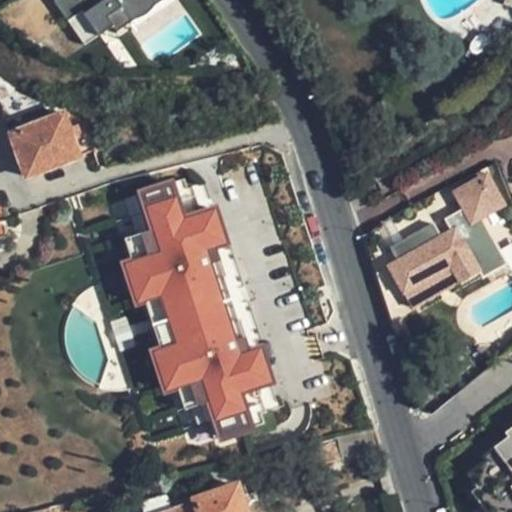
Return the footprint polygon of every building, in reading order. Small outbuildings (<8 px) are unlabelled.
[(110,30),(151,0),(75,0),(81,8),(74,13),(71,10),(58,19),(77,46),(106,25),(110,30)] [(201,108),(222,107),(221,88),(200,88),(201,108)] [(63,116),(9,135),(25,178),(93,153),(87,135),(71,140),(63,116)] [(184,191),(180,181),(137,197),(148,233),(141,236),(134,238),(143,260),(135,263),(148,301),(140,303),(158,354),(166,351),(179,389),(186,386),(194,409),(200,406),(207,404),(220,440),(264,425),(260,414),(266,412),(260,394),(254,396),(251,387),(259,384),(247,351),(250,350),(241,325),(239,326),(229,330),(212,279),(222,276),(224,275),(212,243),(210,243),(199,214),(193,216),(190,209),(196,207),(190,189),(184,191)] [(500,212),(488,187),(478,192),(474,184),(455,193),(471,227),(500,212)] [(137,197),(130,200),(141,236),(148,233),(137,197)] [(212,209),(199,214),(210,243),(212,243),(222,239),(212,209)] [(422,304),(493,268),(472,229),(461,233),(458,228),(388,265),(401,292),(413,287),(422,304)] [(143,260),(134,238),(119,244),(127,266),(135,263),(143,260)] [(148,301),(135,263),(127,266),(119,269),(132,307),(140,303),(148,301)] [(239,326),(222,276),(212,279),(229,330),(239,326)] [(250,350),(247,351),(259,384),(270,380),(259,347),(250,350)] [(158,354),(149,357),(163,394),(170,391),(179,389),(166,351),(158,354)] [(414,386),(423,415),(431,419),(457,398),(442,372),(414,386)] [(179,389),(170,391),(179,414),(194,409),(186,386),(179,389)] [(207,404),(200,406),(212,442),(220,440),(207,404)] [(511,511),(511,430),(506,435),(509,439),(485,458),(488,464),(472,476),(480,488),(474,493),(488,511),(511,511)] [(343,461),(378,452),(373,431),(370,431),(333,440),(336,453),(341,452),(343,461)] [(248,511),(238,481),(191,498),(195,511),(248,511)] [(195,511),(191,498),(145,511),(195,511)] [(134,511),(130,499),(99,510),(99,511),(134,511)]
